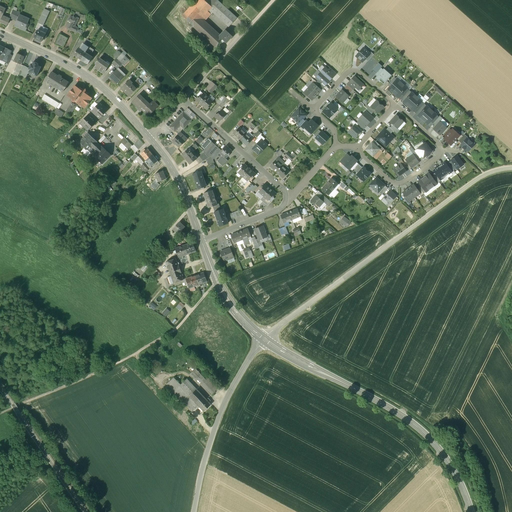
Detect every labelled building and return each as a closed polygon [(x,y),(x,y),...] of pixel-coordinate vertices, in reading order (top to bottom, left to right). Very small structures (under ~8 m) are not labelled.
[(203,0),(196,0),(182,16),(186,20),(204,0),(203,0)] [(204,0),(186,20),(215,47),(220,41),(222,39),(219,36),(201,19),(207,12),(211,7),(204,0)] [(237,18),(217,0),(204,0),(211,7),(207,12),(211,15),(213,13),(229,27),(237,18)] [(19,15),(16,21),(14,26),(24,30),(28,21),(23,19),(24,17),(19,15)] [(46,18),(41,15),(38,23),(43,25),(46,18)] [(72,23),(68,29),(76,32),(77,31),(78,30),(78,28),(75,26),(79,18),(74,15),(73,17),(70,16),(68,21),(72,23)] [(43,25),(38,23),(35,29),(38,30),(46,34),(48,29),(44,27),(42,26),(43,25)] [(46,34),(38,30),(34,38),(42,42),(43,39),(45,40),(46,36),(45,35),(46,34)] [(232,36),(225,30),(219,36),(222,39),(224,41),(226,43),(232,36)] [(60,34),(54,44),(63,48),(68,38),(60,34)] [(84,44),(81,49),(85,53),(89,47),(84,44)] [(7,50),(3,48),(0,54),(0,59),(1,60),(2,60),(3,59),(6,61),(9,55),(10,52),(10,51),(7,50)] [(81,49),(78,48),(75,52),(76,52),(74,55),(80,59),(83,54),(84,55),(85,53),(81,49)] [(363,48),(356,56),(356,57),(362,62),(365,59),(370,54),(363,48)] [(370,54),(365,59),(368,61),(374,55),(371,52),(370,54)] [(93,57),(85,53),(84,55),(83,54),(80,59),(88,64),(93,57)] [(23,57),(16,54),(13,61),(17,64),(19,64),(20,64),(22,58),(23,57)] [(105,63),(99,58),(95,64),(97,65),(95,68),(103,74),(109,65),(105,63)] [(124,62),(121,59),(120,61),(115,66),(117,69),(118,68),(119,69),(119,68),(123,64),(125,62),(124,61),(124,62)] [(38,63),(34,62),(33,65),(31,64),(29,69),(30,70),(29,73),(37,76),(41,67),(38,65),(38,63)] [(19,64),(17,64),(13,73),(17,76),(22,65),(21,65),(20,64),(19,64)] [(29,69),(22,66),(20,70),(22,71),(21,75),(26,77),(28,73),(29,73),(30,70),(29,69)] [(119,69),(118,68),(117,69),(117,70),(124,77),(125,75),(119,69)] [(328,70),(325,68),(320,72),(329,81),(334,76),(334,75),(328,70)] [(381,68),(375,75),(377,77),(383,70),(381,68)] [(377,77),(376,78),(379,81),(383,84),(392,75),(389,73),(390,73),(385,69),(377,77)] [(114,72),(109,77),(111,79),(117,84),(124,77),(117,70),(114,72)] [(58,76),(52,72),(46,81),(63,92),(65,89),(66,87),(68,82),(61,78),(62,77),(59,75),(58,76)] [(329,81),(320,72),(316,77),(319,80),(325,85),(325,86),(329,81)] [(363,85),(354,77),(349,82),(350,82),(355,87),(358,90),(363,85)] [(394,77),(388,84),(391,86),(397,79),(394,77)] [(391,86),(388,89),(393,93),(402,84),(397,79),(391,86)] [(129,80),(121,89),(126,93),(129,96),(136,89),(131,84),(132,83),(129,80)] [(212,82),(206,88),(212,93),(217,87),(212,82)] [(355,87),(350,82),(347,85),(353,90),(355,87)] [(316,86),(313,83),(308,88),(316,95),(321,90),(316,86)] [(402,84),(393,93),(398,98),(400,95),(406,88),(402,84)] [(75,86),(68,95),(84,108),(87,104),(89,104),(88,102),(91,98),(87,95),(88,94),(85,92),(85,91),(85,89),(83,90),(80,88),(79,89),(75,86)] [(308,88),(304,93),(312,100),(316,95),(308,88)] [(406,88),(400,95),(403,97),(409,90),(406,88)] [(342,90),(336,97),(343,103),(349,96),(342,90)] [(409,90),(403,97),(406,99),(412,93),(409,90)] [(203,93),(200,97),(199,96),(198,97),(196,99),(199,103),(200,102),(202,104),(208,97),(203,93)] [(406,99),(403,102),(408,107),(417,97),(412,93),(406,99)] [(59,104),(45,94),(42,99),(56,108),(59,104)] [(149,104),(139,94),(132,102),(137,106),(136,108),(140,112),(142,110),(149,116),(157,108),(151,103),(149,104)] [(208,97),(202,104),(204,106),(203,106),(207,110),(210,106),(209,105),(213,102),(208,97)] [(417,97),(408,107),(413,111),(415,108),(421,101),(417,97)] [(341,107),(335,101),(333,104),(337,109),(338,110),(341,107)] [(377,101),(371,108),(374,111),(377,113),(384,106),(377,101)] [(421,101),(415,108),(418,110),(424,104),(421,101)] [(100,102),(91,111),(99,119),(108,110),(100,102)] [(72,103),(65,112),(70,116),(77,106),(72,103)] [(331,103),(328,106),(325,108),(326,109),(323,112),(329,117),(332,114),(333,115),(335,112),(335,111),(337,109),(333,104),(331,103)] [(424,104),(418,110),(421,113),(427,106),(424,104)] [(371,108),(368,105),(366,107),(368,109),(372,113),(374,111),(371,108)] [(421,113),(418,116),(423,120),(431,110),(427,106),(421,113)] [(64,113),(56,108),(53,113),(61,118),(64,113)] [(222,110),(218,113),(217,113),(214,116),(220,121),(223,118),(227,114),(229,112),(228,111),(225,108),(223,111),(222,110)] [(299,108),(291,117),(297,122),(299,123),(302,119),(303,119),(306,115),(299,108)] [(431,110),(423,120),(428,124),(430,121),(436,115),(431,110)] [(191,120),(183,112),(180,116),(188,124),(191,120)] [(365,112),(359,119),(360,119),(366,125),(373,118),(370,116),(365,112)] [(97,122),(88,114),(80,123),(88,131),(97,122)] [(397,115),(390,122),(393,125),(397,128),(403,121),(397,115)] [(436,115),(430,121),(433,124),(434,123),(439,117),(436,115)] [(109,117),(108,118),(107,116),(101,119),(106,126),(112,122),(109,117)] [(180,116),(169,127),(174,132),(180,125),(184,129),(188,124),(180,116)] [(439,117),(434,123),(437,126),(440,122),(442,120),(439,117)] [(366,125),(360,119),(356,123),(358,124),(363,129),(366,125)] [(305,121),(300,126),(304,129),(305,128),(309,123),(306,120),(305,121)] [(309,123),(305,128),(311,134),(318,126),(312,120),(309,123)] [(433,129),(440,135),(446,128),(440,122),(437,126),(433,129)] [(354,125),(348,132),(355,138),(361,131),(356,127),(354,125)] [(397,128),(393,125),(390,128),(397,134),(400,131),(397,128)] [(246,133),(239,127),(233,133),(240,139),(246,133)] [(386,130),(384,129),(376,138),(386,146),(394,137),(386,130)] [(449,129),(443,135),(446,137),(452,131),(449,129)] [(446,137),(444,139),(451,145),(459,135),(453,129),(446,137)] [(187,138),(181,132),(178,135),(185,141),(187,138)] [(315,138),(323,145),(329,138),(321,132),(316,137),(315,138)] [(97,142),(88,133),(79,142),(89,151),(92,148),(94,150),(99,145),(97,143),(97,142)] [(252,140),(246,133),(240,139),(247,146),(252,140)] [(464,134),(458,141),(462,144),(467,138),(468,137),(464,134)] [(178,135),(173,141),(176,144),(175,144),(179,147),(185,141),(178,135)] [(265,139),(261,135),(255,142),(257,144),(261,139),(263,141),(265,139)] [(474,145),(467,138),(462,144),(461,145),(463,147),(462,147),(465,150),(465,149),(468,151),(474,145)] [(208,139),(201,147),(204,149),(211,142),(208,139)] [(257,144),(252,149),(259,155),(267,146),(268,146),(263,141),(261,139),(257,144)] [(204,149),(203,151),(204,153),(208,158),(211,156),(218,148),(211,142),(204,149)] [(376,146),(372,142),(365,150),(373,156),(379,149),(376,146)] [(425,143),(417,149),(422,156),(423,158),(431,151),(425,143)] [(99,145),(94,150),(96,152),(93,155),(102,164),(111,155),(102,146),(101,147),(99,145)] [(221,151),(219,153),(222,156),(224,157),(228,154),(229,155),(229,154),(232,151),(226,146),(221,151)] [(197,159),(191,152),(192,151),(190,148),(182,155),(190,165),(197,159)] [(218,148),(211,156),(213,160),(218,154),(219,153),(221,151),(218,148)] [(147,149),(146,151),(144,149),(142,152),(143,153),(141,154),(146,160),(152,155),(147,149)] [(204,153),(200,157),(203,161),(206,160),(208,158),(204,153)] [(224,157),(222,156),(217,161),(221,164),(222,166),(227,160),(226,159),(230,155),(229,154),(229,155),(228,154),(224,157)] [(340,162),(344,165),(351,157),(347,154),(340,162)] [(464,164),(467,162),(460,154),(458,156),(464,164)] [(152,155),(146,160),(151,166),(154,163),(157,160),(152,155)] [(413,155),(406,160),(411,168),(418,162),(417,160),(413,155)] [(208,158),(206,160),(208,165),(214,163),(213,160),(211,156),(208,158)] [(351,157),(344,165),(350,170),(357,161),(352,156),(351,157)] [(457,156),(450,161),(451,161),(456,169),(457,169),(463,165),(457,156)] [(275,160),(270,166),(276,172),(282,166),(277,161),(275,160)] [(448,163),(454,170),(456,169),(451,161),(448,163)] [(150,169),(144,162),(141,165),(139,167),(145,173),(150,169)] [(446,165),(444,163),(439,166),(446,176),(451,172),(446,165)] [(247,168),(244,164),(240,168),(241,169),(238,172),(243,177),(249,170),(247,168)] [(358,164),(353,169),(358,173),(363,168),(358,164)] [(401,164),(393,169),(399,177),(406,171),(404,169),(401,164)] [(231,166),(227,170),(224,174),(226,176),(233,168),(231,166)] [(289,172),(282,166),(276,172),(283,178),(289,172)] [(446,176),(439,166),(434,170),(435,173),(441,180),(446,176)] [(358,173),(357,174),(357,176),(363,181),(364,181),(371,173),(364,167),(363,168),(358,173)] [(251,172),(249,170),(243,177),(249,182),(255,175),(251,171),(251,172)] [(163,171),(155,174),(158,182),(166,179),(163,171)] [(202,174),(201,171),(192,174),(198,189),(206,186),(202,174)] [(431,177),(429,175),(428,174),(424,178),(431,188),(436,184),(431,177)] [(331,178),(322,189),(321,189),(328,195),(329,195),(328,195),(338,184),(332,179),(331,178)] [(376,178),(369,185),(378,193),(379,192),(385,185),(376,178)] [(424,178),(419,181),(419,182),(421,185),(426,192),(431,188),(424,178)] [(251,183),(246,189),(249,192),(254,186),(251,183)] [(268,187),(264,184),(261,187),(262,188),(259,192),(264,196),(270,189),(268,188),(268,187)] [(385,185),(379,192),(382,195),(388,188),(385,185)] [(417,190),(413,185),(408,189),(414,197),(419,194),(420,194),(417,190)] [(270,189),(264,196),(268,201),(272,197),(273,198),(273,197),(276,194),(272,191),(270,189)] [(414,197),(408,189),(403,193),(406,197),(409,201),(410,201),(414,197)] [(217,204),(212,190),(203,193),(209,208),(212,206),(217,205),(217,204)] [(396,196),(390,190),(383,197),(390,203),(396,196)] [(120,192),(116,194),(123,203),(127,200),(120,192)] [(319,198),(316,195),(311,201),(314,205),(315,204),(319,207),(321,204),(323,202),(319,198)] [(264,196),(260,200),(266,205),(267,206),(274,198),(273,197),(273,198),(272,197),(268,201),(264,196)] [(332,203),(327,198),(324,201),(320,197),(319,198),(323,202),(321,204),(322,205),(324,203),(328,207),(332,203)] [(266,205),(260,200),(257,203),(263,208),(266,205)] [(214,212),(219,226),(228,223),(223,209),(220,210),(214,212)] [(297,209),(289,212),(292,219),(300,216),(297,209)] [(289,212),(280,215),(283,223),(292,219),(289,212)] [(351,222),(344,217),(340,222),(346,226),(348,227),(351,222)] [(185,227),(179,222),(173,229),(175,231),(176,230),(179,233),(178,234),(185,227)] [(289,235),(285,226),(285,227),(279,229),(281,235),(284,234),(285,236),(288,235),(289,235)] [(262,227),(255,230),(258,239),(259,239),(260,243),(267,240),(266,237),(266,236),(262,227)] [(247,229),(239,232),(242,240),(247,238),(250,236),(247,229)] [(239,232),(231,235),(234,243),(242,240),(239,232)] [(193,242),(184,245),(187,255),(196,251),(193,242)] [(184,245),(175,248),(178,258),(187,255),(184,245)] [(230,249),(220,252),(224,261),(233,257),(230,249)] [(175,259),(166,262),(170,273),(180,269),(178,265),(175,259)] [(180,269),(170,273),(174,283),(183,280),(181,273),(182,273),(180,269)] [(204,272),(195,275),(198,285),(207,282),(204,272)] [(195,275),(186,279),(187,283),(189,288),(198,285),(195,275)] [(181,302),(176,307),(180,310),(185,305),(181,302)] [(166,308),(162,313),(165,317),(170,312),(166,308)] [(198,367),(192,360),(189,365),(194,369),(195,368),(196,369),(198,367)] [(196,369),(195,368),(194,369),(192,372),(191,372),(192,372),(190,374),(196,379),(197,378),(202,384),(206,380),(196,369)] [(189,396),(179,386),(181,384),(174,377),(166,384),(167,384),(169,387),(172,390),(174,392),(174,393),(176,395),(179,398),(182,401),(184,403),(184,404),(185,404),(187,406),(187,407),(190,409),(190,410),(192,412),(196,408),(194,406),(197,404),(189,396)] [(214,384),(208,378),(206,380),(202,384),(212,394),(218,389),(218,388),(214,384)] [(181,384),(179,386),(189,396),(197,389),(187,379),(181,384)] [(206,399),(197,389),(189,396),(197,404),(204,411),(211,404),(209,402),(206,399)]
